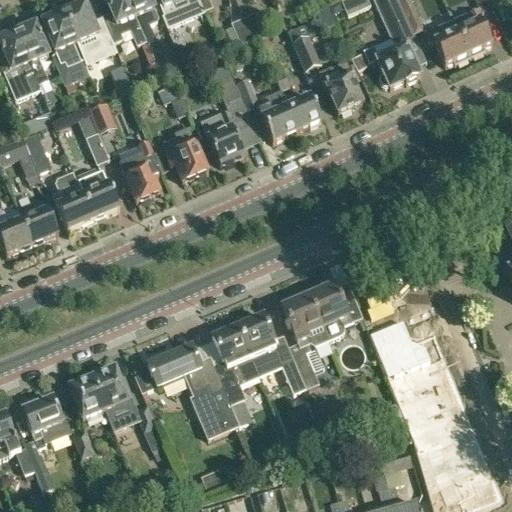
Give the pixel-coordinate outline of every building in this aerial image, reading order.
[(137,50),(140,49),(145,61),(151,58),(125,0),(103,0),(109,15),(101,18),(107,34),(113,49),(123,45),(120,39),(131,34),(137,50)] [(125,0),(151,58),(161,54),(150,28),(156,25),(158,21),(148,0),(125,0)] [(157,0),(158,1),(156,2),(164,21),(162,22),(166,32),(203,16),(196,0),(157,0)] [(196,0),(203,16),(212,12),(207,0),(196,0)] [(365,0),(352,0),(341,5),(347,20),(370,9),(365,0)] [(414,42),(412,38),(396,3),(394,0),(371,0),(392,43),(351,62),(357,74),(376,65),(383,80),(379,82),(378,84),(379,86),(382,91),(384,93),(388,91),(389,94),(404,87),(405,89),(417,83),(416,81),(420,80),(404,47),(414,42)] [(407,0),(402,0),(396,3),(412,38),(424,33),(407,0)] [(487,4),(485,0),(473,0),(477,8),(487,4)] [(66,15),(63,16),(77,48),(88,44),(96,64),(107,60),(85,6),(74,11),(73,9),(65,13),(66,15)] [(478,12),(452,24),(468,60),(470,59),(472,61),(481,57),(484,53),(491,49),(480,24),(483,23),(478,12)] [(328,13),(317,18),(323,33),(334,28),(328,13)] [(77,48),(63,16),(60,17),(58,16),(52,18),(52,21),(41,25),(59,70),(63,68),(65,73),(83,65),(77,48)] [(256,17),(243,22),(252,43),(264,37),(256,17)] [(240,49),(252,43),(243,22),(231,27),(240,49)] [(466,61),(468,60),(452,24),(438,31),(425,37),(430,48),(433,46),(445,71),(455,66),(457,68),(466,64),(466,61)] [(17,36),(16,36),(39,89),(48,85),(38,63),(48,59),(35,28),(32,29),(30,28),(24,30),(23,33),(21,34),(21,35),(17,36)] [(297,31),(286,37),(290,46),(301,41),(297,31)] [(39,89),(16,36),(16,37),(12,38),(11,38),(9,38),(7,37),(1,40),(0,42),(0,48),(2,54),(0,54),(0,56),(0,55),(0,69),(15,105),(40,94),(40,93),(41,92),(39,89)] [(308,41),(292,48),(304,77),(320,70),(308,41)] [(120,62),(106,68),(121,101),(134,96),(120,62)] [(362,108),(358,100),(354,91),(357,89),(346,64),(318,77),(337,119),(362,108)] [(273,80),(280,95),(290,91),(283,75),(273,80)] [(247,83),(236,88),(241,100),(247,115),(258,110),(247,83)] [(56,91),(41,98),(46,108),(60,101),(56,91)] [(321,126),(315,113),(310,100),(296,106),(293,99),(284,103),(287,109),(299,136),(321,126)] [(252,127),(247,115),(241,100),(225,107),(229,117),(205,127),(222,169),(244,161),(233,135),(252,127)] [(177,122),(187,118),(180,101),(170,105),(177,122)] [(97,137),(108,133),(102,117),(108,115),(105,107),(88,114),(97,137)] [(272,148),(299,136),(287,109),(271,117),(269,111),(258,116),(272,148)] [(26,140),(39,135),(34,122),(21,128),(26,140)] [(175,171),(178,179),(182,188),(208,176),(202,162),(196,148),(190,134),(189,132),(173,139),(175,143),(180,155),(166,161),(172,173),(175,171)] [(37,138),(23,144),(30,161),(37,178),(51,172),(37,138)] [(108,163),(100,144),(97,138),(85,143),(95,168),(108,163)] [(30,161),(23,144),(0,152),(0,171),(0,173),(30,161)] [(119,169),(125,183),(136,208),(160,197),(154,184),(157,183),(152,171),(156,169),(146,147),(136,151),(140,160),(119,169)] [(76,186),(93,225),(119,214),(102,175),(76,186)] [(93,225),(76,186),(72,177),(57,183),(55,188),(58,197),(52,199),(67,236),(93,225)] [(17,214),(32,251),(58,240),(42,202),(17,213),(17,214)] [(0,220),(0,247),(3,254),(6,262),(32,251),(17,214),(0,220)] [(511,217),(509,219),(505,220),(501,223),(501,224),(502,223),(511,243),(511,245),(511,270),(506,274),(511,287),(511,217)] [(322,294),(308,301),(321,333),(328,347),(340,342),(342,340),(343,337),(343,335),(342,332),(363,323),(347,287),(335,293),(334,289),(333,289),(333,290),(322,294)] [(328,347),(321,333),(308,301),(293,307),(293,305),(281,309),(282,311),(281,312),(298,349),(287,353),(291,363),(299,383),(305,395),(318,389),(305,358),(310,356),(308,351),(312,349),(315,353),(328,347)] [(236,331),(248,356),(256,374),(259,381),(282,371),(294,400),(305,395),(299,383),(291,363),(287,353),(282,341),(273,345),(263,320),(236,331)] [(470,511),(501,500),(500,499),(506,497),(503,490),(497,493),(493,484),(441,359),(430,363),(425,351),(424,351),(412,346),(403,325),(369,339),(386,381),(413,443),(431,511),(470,511)] [(211,342),(215,350),(222,366),(212,371),(231,411),(246,405),(240,389),(259,381),(256,374),(248,356),(236,331),(211,342)] [(212,371),(209,362),(198,366),(194,358),(191,350),(190,351),(188,352),(148,369),(147,369),(149,375),(148,375),(134,381),(141,397),(156,391),(157,392),(184,381),(196,409),(194,410),(209,444),(239,431),(231,411),(212,371)] [(102,378),(91,382),(104,414),(128,404),(118,379),(115,372),(112,374),(110,372),(102,375),(102,378)] [(81,423),(104,414),(91,382),(80,386),(78,385),(71,388),(71,390),(68,392),(76,412),(76,414),(78,420),(80,420),(81,423)] [(61,426),(55,410),(52,402),(51,403),(51,401),(36,406),(37,408),(22,414),(32,439),(31,440),(34,445),(23,450),(25,454),(28,463),(33,477),(41,498),(52,494),(36,453),(71,439),(65,424),(61,426)] [(146,411),(135,415),(151,456),(162,451),(146,411)] [(0,463),(16,457),(21,455),(8,425),(5,417),(0,419),(0,463)] [(84,437),(71,443),(80,464),(80,465),(94,460),(84,437)] [(315,438),(290,447),(297,465),(322,456),(315,438)] [(386,489),(390,506),(397,504),(393,491),(404,488),(400,473),(411,470),(407,456),(379,462),(382,476),(386,489)] [(91,461),(83,464),(86,473),(94,469),(91,461)] [(19,467),(25,480),(33,477),(28,463),(19,467)] [(224,472),(200,481),(208,499),(231,489),(224,472)] [(386,489),(378,492),(383,508),(390,506),(386,489)] [(346,511),(344,501),(337,503),(339,511),(346,511)] [(331,511),(339,511),(337,503),(330,505),(331,511)]
